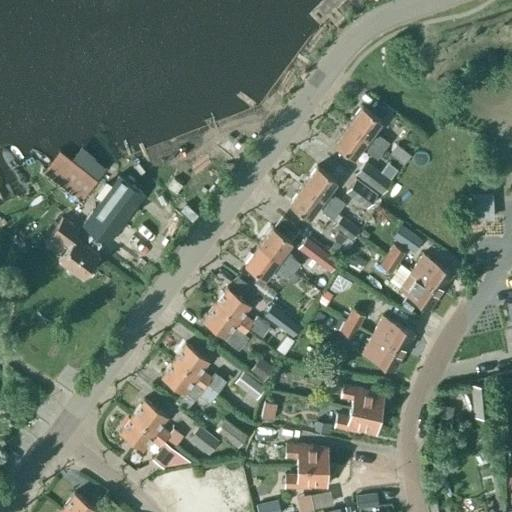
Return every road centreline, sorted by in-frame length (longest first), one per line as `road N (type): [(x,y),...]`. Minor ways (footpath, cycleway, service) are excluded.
road 1 (tertiary): [(59,433),(347,45),(367,28),(443,0)]
road 2 (residential): [(416,511),(409,432),(426,375),(511,253)]
road 3 (residential): [(155,511),(59,433)]
